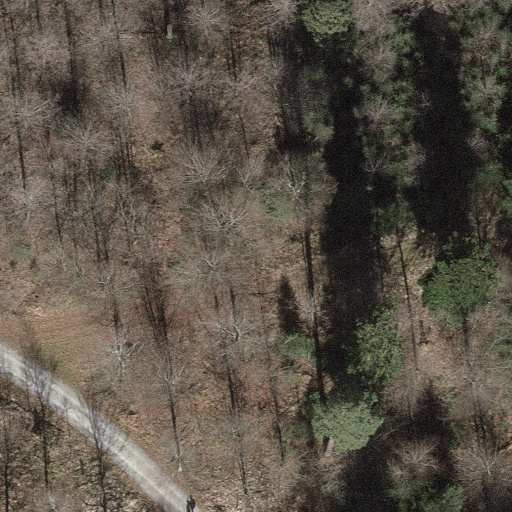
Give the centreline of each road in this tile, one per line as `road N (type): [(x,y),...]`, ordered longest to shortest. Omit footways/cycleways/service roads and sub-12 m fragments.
road 1 (track): [(0,352),(511,231)]
road 2 (track): [(0,359),(87,416),(187,511)]
